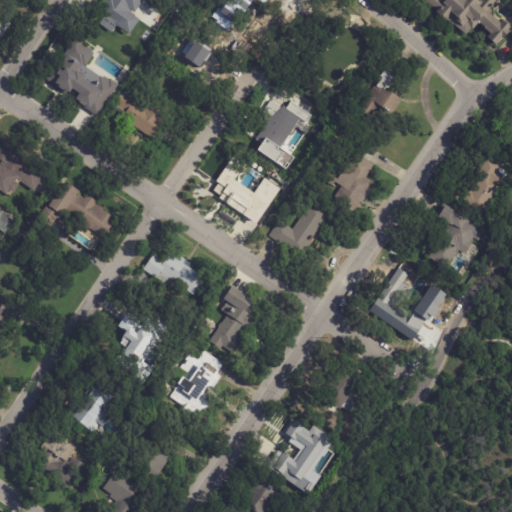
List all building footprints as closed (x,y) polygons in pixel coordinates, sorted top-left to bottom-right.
[(136,17),(120,41),(102,28),(121,0),(141,0),(137,6),(142,9),(136,17)] [(262,0),(261,25),(233,22),(234,0),(262,0)] [(476,0),(481,4),(479,6),(482,9),(489,0),(495,0),(496,1),(493,5),(495,6),(493,8),(490,7),(487,10),(489,11),(488,12),(498,21),(500,18),(510,28),(508,30),(510,32),(503,39),(502,38),(496,45),(487,37),(488,37),(485,34),(488,32),(483,28),(484,27),(478,22),(472,29),(471,28),(465,35),(452,24),(451,24),(446,19),(444,21),(435,12),(436,10),(425,0),(424,2),(421,0),(442,0),(445,2),(446,0),(476,0)] [(0,10),(16,22),(0,44),(0,10)] [(108,88),(99,82),(92,93),(58,70),(71,51),(92,65),(93,63),(104,71),(107,67),(114,71),(116,68),(122,71),(110,90),(108,88)] [(394,74),(399,77),(390,90),(389,89),(386,93),(392,96),(393,95),(404,102),(394,118),(383,111),(375,124),(359,113),(376,87),(378,88),(382,82),(380,81),(388,70),(394,74)] [(129,90),(139,98),(136,103),(147,111),(150,106),(168,118),(153,140),(123,120),(127,114),(115,105),(123,94),(124,94),(127,89),(129,90)] [(301,104),(267,155),(247,141),(260,122),(260,123),(274,103),(276,104),(284,92),(301,104)] [(49,177),(42,186),(40,185),(35,191),(21,181),(19,184),(20,184),(15,192),(14,191),(11,196),(0,188),(0,147),(5,140),(36,160),(33,164),(50,175),(49,177)] [(375,166),(367,177),(377,184),(363,203),(362,202),(351,217),(332,202),(341,190),(325,179),(330,173),(339,179),(357,153),(375,166)] [(497,162),(504,167),(503,168),(510,174),(482,214),(464,201),(471,190),(473,191),(482,179),(477,175),(490,157),(497,162)] [(235,181),(236,181),(232,186),(236,189),(238,186),(244,190),(246,188),(256,196),(255,198),(266,206),(260,215),(256,212),(250,221),(219,200),(223,196),(211,188),(220,175),(226,180),(229,176),(235,181)] [(92,197),(98,201),(96,203),(108,212),(107,212),(118,219),(106,235),(69,209),(64,216),(50,206),(67,181),(80,191),(79,194),(86,199),(89,195),(92,197)] [(317,233),(315,236),(319,239),(315,243),(314,242),(302,259),(270,236),(277,225),(291,235),(315,200),(332,212),(317,233)] [(440,219),(448,205),(470,218),(468,221),(486,231),(480,241),(477,239),(467,254),(460,250),(449,269),(430,257),(433,252),(430,250),(446,223),(440,220),(440,219)] [(60,215),(51,227),(39,218),(47,206),(60,215)] [(13,212),(20,217),(8,235),(0,229),(0,212),(1,211),(10,217),(13,212)] [(187,261),(192,264),(190,267),(202,275),(198,281),(202,284),(194,296),(175,283),(172,289),(144,270),(155,253),(166,261),(172,251),(187,261)] [(427,313),(409,338),(377,315),(387,300),(386,299),(397,283),(430,308),(427,313)] [(232,285),(242,292),(243,291),(246,293),(246,295),(263,306),(233,353),(225,348),(222,352),(210,344),(235,306),(222,297),(231,284),(232,285)] [(153,339),(138,360),(118,346),(132,325),(140,330),(144,325),(156,333),(153,339)] [(223,364),(225,365),(218,374),(222,377),(213,391),(209,388),(205,394),(209,397),(206,400),(211,404),(201,418),(194,413),(191,418),(183,413),(186,408),(171,397),(184,377),(186,378),(189,374),(181,368),(190,355),(198,361),(205,351),(223,364)] [(351,368),(364,378),(350,398),(358,403),(351,413),(344,408),(342,409),(323,396),(334,382),(330,379),(342,362),(351,368)] [(114,405),(110,410),(114,414),(103,428),(99,425),(93,433),(71,414),(74,410),(78,413),(82,408),(83,408),(90,401),(92,403),(93,401),(86,394),(89,390),(92,393),(98,386),(105,392),(109,388),(120,398),(114,405)] [(276,449),(265,467),(309,494),(320,476),(312,471),(332,440),(311,427),(309,430),(292,420),(283,437),(300,447),(292,460),(276,449)] [(58,435),(69,442),(68,443),(77,448),(72,455),(84,463),(67,489),(31,466),(54,432),(58,435)] [(167,452),(173,455),(157,480),(135,467),(151,442),(167,452)] [(279,496),(274,503),(277,505),(272,511),(249,511),(253,507),(249,505),(251,503),(246,500),(259,483),(269,490),(271,487),(275,490),(275,491),(280,495),(279,496)] [(147,495),(135,511),(110,511),(125,492),(134,498),(140,489),(148,495),(147,495)]
